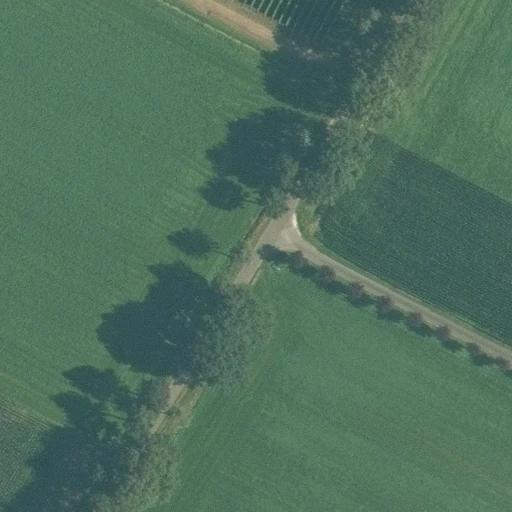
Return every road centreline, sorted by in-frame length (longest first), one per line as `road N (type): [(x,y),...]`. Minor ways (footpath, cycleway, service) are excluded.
road 1 (unclassified): [(93,511),(406,0)]
road 2 (unknown): [(511,342),(270,223)]
